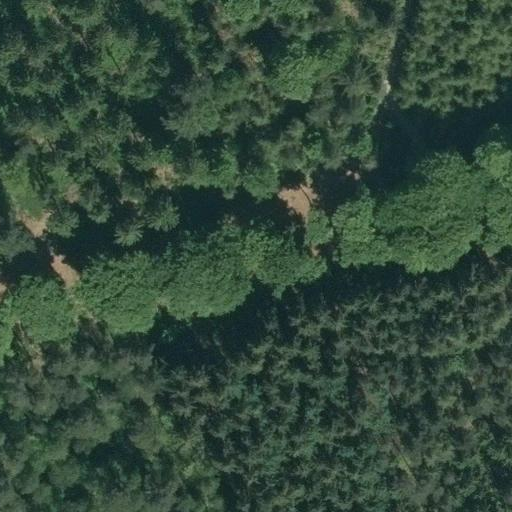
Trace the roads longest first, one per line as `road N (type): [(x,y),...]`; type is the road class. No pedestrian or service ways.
road 1 (track): [(0,297),(511,176)]
road 2 (track): [(405,0),(395,134),(410,198)]
